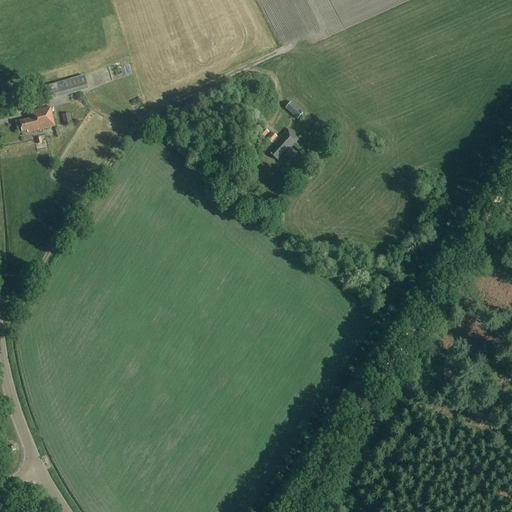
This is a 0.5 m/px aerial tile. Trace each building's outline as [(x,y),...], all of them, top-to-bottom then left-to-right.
[(84,76),(79,78),(71,81),(74,90),(87,87),(84,76)] [(71,81),(79,78),(46,87),(49,98),(74,90),(71,81)] [(285,109),(297,120),(303,113),(291,103),(285,109)] [(27,134),(55,127),(50,108),(31,113),(32,119),(20,122),(22,132),(26,131),(27,134)] [(72,126),(70,114),(62,115),(64,127),(72,126)] [(264,128),(259,134),(264,138),(269,133),(264,128)] [(298,140),(288,131),(268,152),(278,161),(298,140)] [(268,139),(272,143),(277,137),(273,133),(268,139)]
